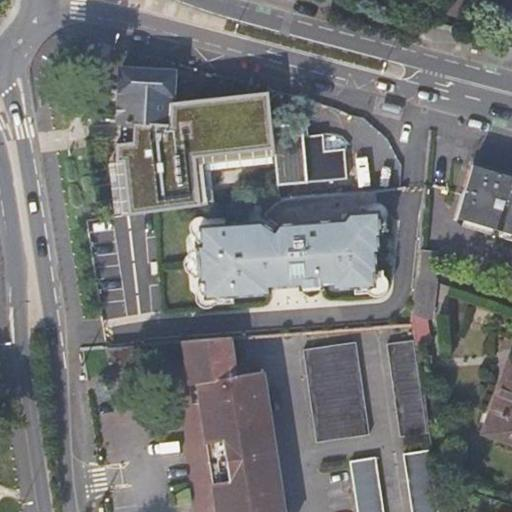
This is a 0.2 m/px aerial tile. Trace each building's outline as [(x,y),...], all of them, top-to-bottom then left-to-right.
[(124,68),(120,122),(123,122),(122,143),(119,143),(118,163),(123,214),(124,214),(143,213),(210,206),(206,166),(277,159),(274,136),(274,126),(273,122),(270,89),(174,103),(176,73),(124,68)] [(274,126),(274,136),(277,159),(279,185),(348,178),(346,150),(325,151),(324,136),(304,138),(303,124),(274,126)] [(511,176),(474,165),(459,219),(511,234),(511,176)] [(276,232),(261,224),(202,228),(203,244),(200,245),(202,280),(206,280),(207,298),(271,293),(270,287),(304,285),(304,279),(321,278),(321,284),(335,283),(336,289),(376,286),(375,272),(377,272),(376,252),(380,251),(379,235),(382,235),(380,213),(352,215),(345,222),(281,224),(276,232)] [(439,254),(421,252),(418,277),(436,283),(439,254)] [(435,318),(438,284),(436,283),(418,277),(414,322),(414,324),(416,337),(418,345),(432,343),(429,317),(435,318)] [(401,439),(431,435),(418,345),(416,337),(387,341),(401,439)] [(185,341),(188,382),(195,383),(196,404),(205,511),(274,511),(263,375),(236,377),(232,338),(199,340),(185,341)] [(144,363),(142,344),(132,345),(108,347),(110,365),(144,363)] [(305,353),(319,444),(371,435),(357,344),(305,353)] [(511,357),(485,433),(511,442),(511,357)] [(190,404),(196,404),(195,383),(188,382),(190,404)] [(407,455),(415,511),(442,511),(437,479),(434,453),(407,455)] [(388,511),(380,461),(354,465),(361,511),(388,511)]
